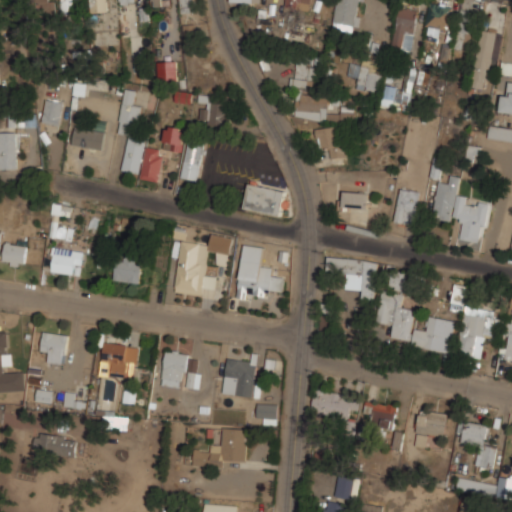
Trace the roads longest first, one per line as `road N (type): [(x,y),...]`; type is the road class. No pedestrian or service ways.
road 1 (residential): [(215,0),(291,154),(311,230),(289,511)]
road 2 (residential): [(511,395),(301,356),(276,332),(0,289)]
road 3 (residential): [(511,269),(51,180)]
